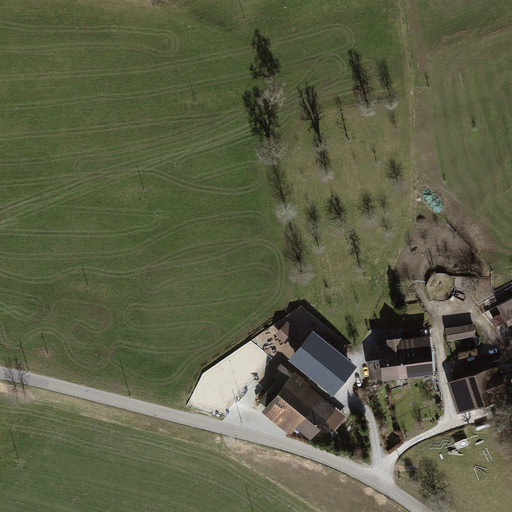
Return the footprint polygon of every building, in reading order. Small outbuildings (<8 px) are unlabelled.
[(511,296),(497,305),(508,325),(511,323),(511,296)] [(276,334),(287,344),(298,331),(287,321),(276,334)] [(474,323),(446,326),(447,339),(476,336),(474,323)] [(316,335),(297,358),(337,390),(356,367),(316,335)] [(406,341),(411,380),(439,377),(434,338),(406,341)] [(411,380),(406,341),(382,344),(384,361),(394,360),(397,382),(411,380)] [(394,360),(384,361),(369,363),(372,385),(397,382),(394,360)] [(461,381),(451,385),(462,415),(511,398),(511,389),(505,368),(495,371),(492,361),(458,372),(461,381)] [(290,368),(258,405),(294,436),(300,430),(313,441),(339,410),(290,368)]
